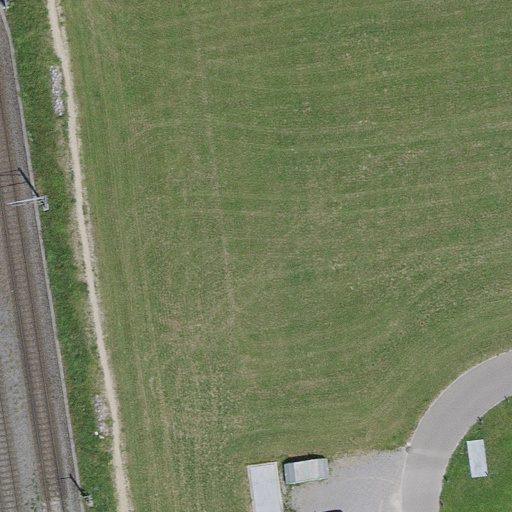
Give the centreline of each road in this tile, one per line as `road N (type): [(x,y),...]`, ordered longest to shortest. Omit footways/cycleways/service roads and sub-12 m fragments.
road 1 (trunk): [(126,0),(195,511)]
road 2 (residential): [(511,372),(462,399),(430,449),(420,511)]
